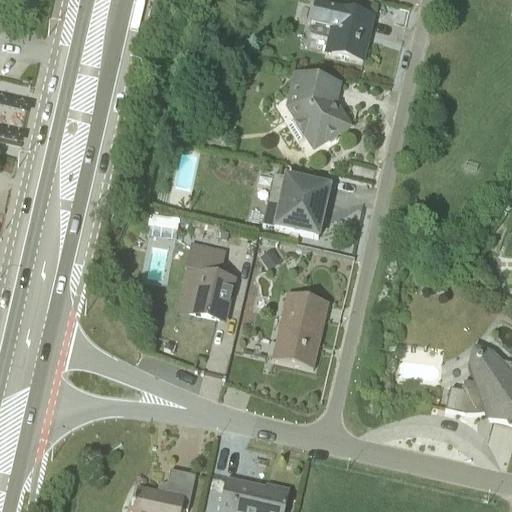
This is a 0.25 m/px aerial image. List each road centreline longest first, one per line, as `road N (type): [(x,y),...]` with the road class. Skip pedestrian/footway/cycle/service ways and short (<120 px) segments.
road 1 (residential): [(427,0),(323,442)]
road 2 (primary): [(85,0),(4,353)]
road 3 (primary): [(47,340),(119,0)]
road 4 (residential): [(511,489),(323,442)]
road 5 (residential): [(192,412),(47,340)]
road 6 (residential): [(34,394),(192,412)]
road 7 (residential): [(323,442),(192,412)]
road 8 (primary): [(8,511),(34,394)]
